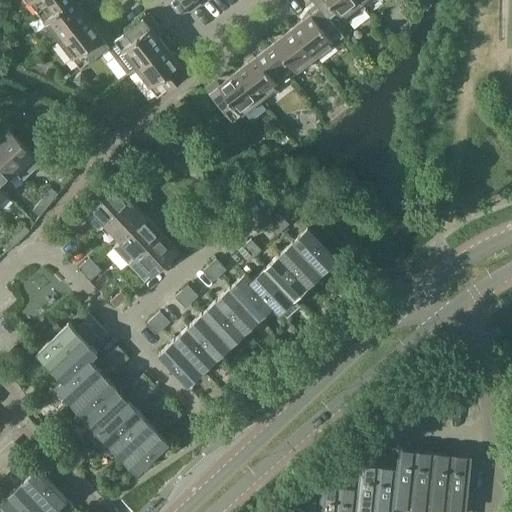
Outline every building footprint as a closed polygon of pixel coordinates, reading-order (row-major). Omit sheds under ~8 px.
[(28,0),(37,11),(51,0),(28,0)] [(51,0),(37,11),(59,39),(88,15),(76,0),(51,0)] [(181,0),(189,9),(201,0),(200,0),(181,0)] [(362,2),(360,0),(315,0),(320,5),(321,4),(334,23),(335,22),(339,27),(366,6),(362,2)] [(321,4),(320,5),(316,8),(294,25),(317,55),(344,34),(339,27),(335,22),(334,23),(321,4)] [(114,38),(115,40),(136,67),(165,44),(152,27),(157,23),(148,12),(117,36),(114,38)] [(88,15),(59,39),(80,67),(115,40),(114,38),(106,29),(102,32),(88,15)] [(294,25),(265,47),(288,77),(317,55),(294,25)] [(355,36),(350,39),(355,46),(360,42),(355,36)] [(349,39),(344,42),(350,50),(354,46),(349,39)] [(165,44),(136,67),(158,95),(192,68),(183,57),(179,61),(165,44)] [(288,77),(265,47),(237,69),(260,99),(288,77)] [(4,50),(0,58),(9,62),(13,54),(4,50)] [(260,99),(237,69),(221,82),(217,77),(206,86),(233,120),(260,99)] [(89,81),(82,73),(72,81),(76,86),(78,84),(81,88),(89,81)] [(378,81),(372,74),(367,79),(373,86),(378,81)] [(10,128),(0,137),(0,152),(17,171),(35,155),(10,128)] [(17,171),(0,152),(0,185),(1,186),(17,171)] [(105,222),(131,198),(115,181),(89,205),(105,222)] [(59,193),(52,187),(42,199),(50,204),(59,193)] [(131,198),(105,222),(121,239),(147,215),(131,198)] [(50,204),(42,199),(33,210),(40,216),(50,204)] [(279,213),(273,218),(283,229),(289,224),(279,213)] [(147,215),(121,239),(136,256),(162,231),(147,215)] [(283,229),(273,218),(267,224),(277,235),(283,229)] [(24,223),(13,233),(19,240),(30,229),(24,223)] [(308,225),(293,239),(322,270),(337,256),(308,225)] [(64,229),(53,239),(59,245),(70,235),(64,229)] [(178,249),(162,231),(136,256),(152,273),(178,249)] [(9,250),(19,240),(13,233),(3,243),(9,250)] [(245,244),(255,255),(262,250),(251,238),(245,244)] [(322,270),(293,239),(279,252),(308,283),(322,270)] [(255,255),(245,244),(238,250),(249,261),(255,255)] [(308,283),(279,252),(265,265),(294,296),(294,297),(308,283)] [(85,273),(96,263),(90,257),(79,267),(85,273)] [(216,258),(210,264),(220,275),(226,269),(216,258)] [(102,269),(96,263),(85,273),(91,279),(102,269)] [(220,275),(210,264),(204,270),(214,281),(220,275)] [(265,265),(252,278),(273,303),(280,310),(294,296),(265,265)] [(273,303),(252,278),(245,271),(230,285),(260,316),(273,303)] [(107,282),(100,289),(106,296),(114,289),(107,282)] [(188,284),(182,290),(192,301),(198,295),(188,284)] [(260,316),(230,285),(216,298),(246,329),(260,316)] [(117,307),(128,297),(122,290),(111,301),(117,307)] [(192,301),(182,290),(175,296),(186,307),(192,301)] [(246,329),(216,298),(202,311),(232,342),(246,329)] [(160,310),(154,316),(164,327),(170,321),(160,310)] [(99,322),(89,311),(82,317),(86,321),(92,328),(99,322)] [(232,342),(202,311),(188,324),(218,355),(232,342)] [(164,327),(154,316),(147,322),(157,333),(164,327)] [(52,364),(84,335),(92,328),(86,321),(77,330),(70,322),(71,322),(70,321),(39,350),(52,364)] [(109,332),(99,322),(92,328),(102,338),(109,332)] [(218,355),(188,324),(174,337),(204,368),(218,355)] [(89,356),(90,357),(97,350),(84,335),(52,364),(64,378),(65,379),(89,356)] [(204,368),(174,337),(159,351),(189,382),(204,368)] [(113,361),(124,351),(118,344),(107,355),(113,361)] [(130,357),(124,351),(113,361),(119,367),(130,357)] [(65,379),(64,378),(57,384),(71,399),(102,370),(90,357),(89,356),(65,379)] [(102,370),(71,399),(84,413),(116,384),(102,370)] [(139,389),(150,379),(144,373),(133,383),(139,389)] [(156,385),(150,379),(139,389),(145,396),(156,385)] [(129,398),(116,384),(84,413),(98,427),(129,398)] [(129,398),(98,427),(111,441),(142,412),(129,398)] [(166,417),(176,407),(170,401),(160,411),(166,417)] [(172,423),(182,413),(176,407),(166,417),(172,423)] [(142,412),(111,441),(124,455),(155,426),(142,412)] [(155,426),(124,455),(138,470),(169,441),(155,426)] [(60,435),(53,442),(58,448),(66,441),(60,435)] [(397,467),(394,503),(412,505),(417,450),(399,448),(397,467)] [(417,450),(412,505),(429,507),(435,452),(417,450)] [(1,458),(11,469),(17,463),(7,452),(1,458)] [(453,454),(435,452),(429,507),(447,508),(453,454)] [(472,456),(453,454),(447,508),(466,510),(472,456)] [(11,469),(1,458),(0,458),(0,469),(5,474),(11,469)] [(360,464),(358,487),(356,511),(374,511),(379,466),(360,464)] [(65,511),(73,504),(37,466),(23,480),(52,511),(65,511)] [(397,467),(379,466),(374,511),(393,511),(394,503),(397,467)] [(50,511),(52,511),(23,480),(9,493),(26,511),(50,511)] [(337,511),(340,486),(322,484),(318,511),(337,511)] [(340,486),(337,511),(356,511),(358,487),(340,486)] [(26,511),(9,493),(0,500),(0,511),(26,511)]
